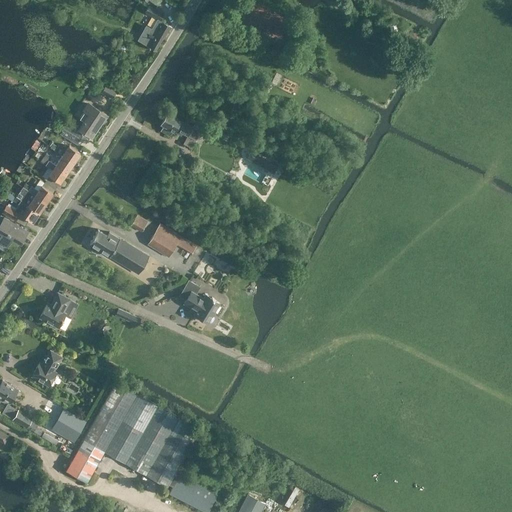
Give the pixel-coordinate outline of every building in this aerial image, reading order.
[(144,28),(137,40),(143,43),(156,51),(169,28),(170,26),(169,26),(160,20),(164,14),(149,6),(145,12),(157,19),(152,27),(150,31),(144,28)] [(391,33),(399,32),(397,24),(390,25),(391,33)] [(310,61),(314,53),(307,50),(305,48),(301,56),(303,57),(310,61)] [(93,86),(98,78),(90,73),(85,81),(93,86)] [(112,99),(117,91),(106,85),(101,93),(112,99)] [(91,137),(105,115),(89,104),(79,119),(84,121),(79,129),(91,137)] [(193,127),(167,112),(161,124),(163,126),(160,131),(171,137),(175,129),(187,136),(184,142),(192,147),(201,132),(207,135),(208,132),(194,124),(193,127)] [(57,125),(54,130),(69,139),(74,130),(65,125),(63,128),(57,125)] [(73,163),(80,153),(69,146),(62,156),(73,163)] [(271,172),(274,165),(250,151),(246,158),(271,172)] [(73,163),(62,156),(58,153),(55,158),(59,160),(55,165),(66,173),(73,163)] [(66,173),(55,165),(48,160),(43,157),(41,160),(46,164),(45,165),(48,167),(53,170),(49,175),(59,183),(66,173)] [(28,191),(45,203),(52,193),(41,186),(37,190),(31,186),(30,187),(25,184),(22,187),(28,191)] [(38,212),(45,203),(28,191),(22,187),(20,191),(16,197),(38,212)] [(32,222),(38,212),(16,197),(13,201),(18,204),(18,205),(24,210),(21,215),(32,222)] [(15,221),(20,213),(6,205),(1,212),(15,221)] [(141,231),(147,221),(137,215),(130,225),(141,231)] [(21,239),(26,231),(4,218),(0,224),(0,227),(4,230),(0,236),(0,241),(6,245),(12,234),(21,239)] [(160,223),(147,244),(153,248),(168,257),(176,244),(181,236),(160,223)] [(106,235),(97,229),(89,243),(138,273),(148,257),(108,232),(106,235)] [(191,291),(184,303),(196,310),(194,314),(207,322),(208,321),(210,322),(212,322),(214,318),(214,316),(212,315),(219,303),(214,299),(214,298),(212,297),(212,298),(206,295),(204,298),(191,291)] [(72,306),(67,303),(69,299),(57,292),(50,305),(47,303),(39,317),(57,327),(65,313),(67,315),(72,306)] [(138,323),(142,316),(118,306),(115,313),(138,323)] [(53,371),(61,357),(49,350),(41,364),(38,362),(30,376),(48,386),(56,372),(53,371)] [(180,465),(201,428),(116,380),(65,470),(87,482),(105,450),(168,486),(169,484),(173,486),(170,493),(207,511),(209,511),(218,494),(182,476),(186,468),(180,465)] [(16,389),(1,381),(0,383),(0,397),(8,402),(12,396),(16,399),(20,392),(16,390),(16,389)] [(7,404),(1,413),(12,419),(39,435),(41,431),(35,427),(38,422),(17,410),(7,404)] [(74,442),(86,421),(63,408),(51,429),(74,442)] [(261,511),(266,503),(248,494),(238,511),(261,511)]
